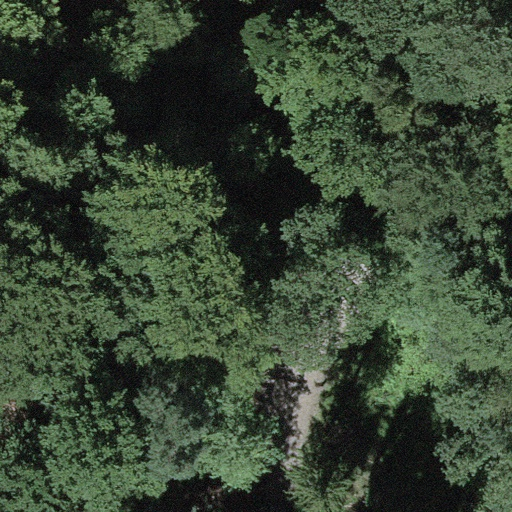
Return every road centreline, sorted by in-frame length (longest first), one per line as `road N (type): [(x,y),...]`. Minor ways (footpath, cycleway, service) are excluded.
road 1 (track): [(0,356),(208,320),(318,318)]
road 2 (track): [(267,511),(318,318)]
road 3 (track): [(394,228),(511,89)]
